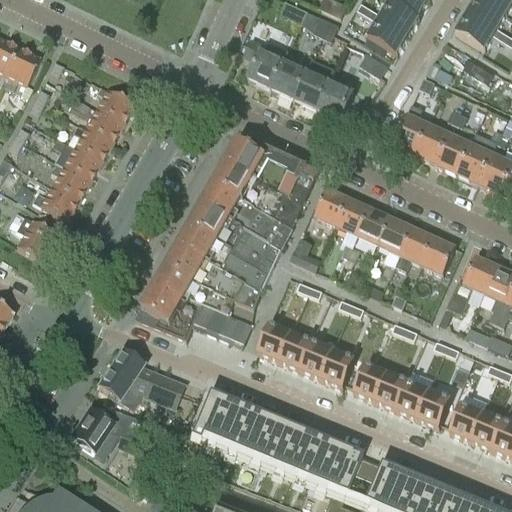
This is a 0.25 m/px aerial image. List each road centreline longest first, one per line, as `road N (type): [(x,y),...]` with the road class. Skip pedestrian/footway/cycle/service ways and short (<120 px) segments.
road 1 (residential): [(511,496),(235,381),(61,323)]
road 2 (tertiary): [(61,323),(192,93)]
road 3 (residential): [(192,93),(5,0)]
road 4 (residential): [(348,169),(451,0)]
road 5 (residential): [(511,240),(348,169)]
road 6 (residential): [(348,169),(192,93)]
